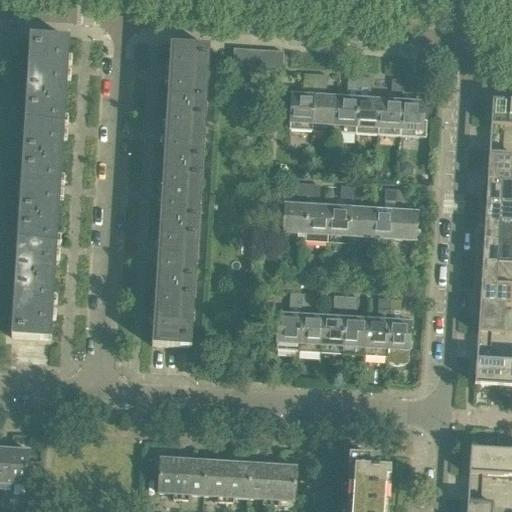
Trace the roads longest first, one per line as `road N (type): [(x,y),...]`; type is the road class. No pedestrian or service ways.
road 1 (residential): [(467,40),(444,415)]
road 2 (residential): [(120,18),(98,390)]
road 3 (residential): [(120,18),(467,40)]
road 4 (residential): [(444,415),(98,390)]
road 5 (residential): [(0,10),(120,18)]
